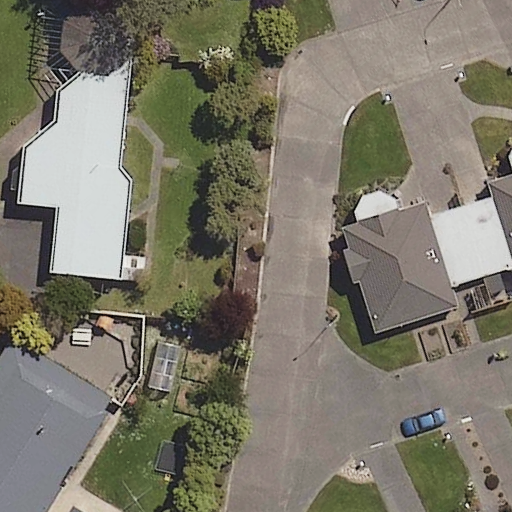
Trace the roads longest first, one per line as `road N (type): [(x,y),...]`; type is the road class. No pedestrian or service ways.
road 1 (residential): [(271,446),(317,107),(338,74),(511,14)]
road 2 (residential): [(271,446),(511,369)]
